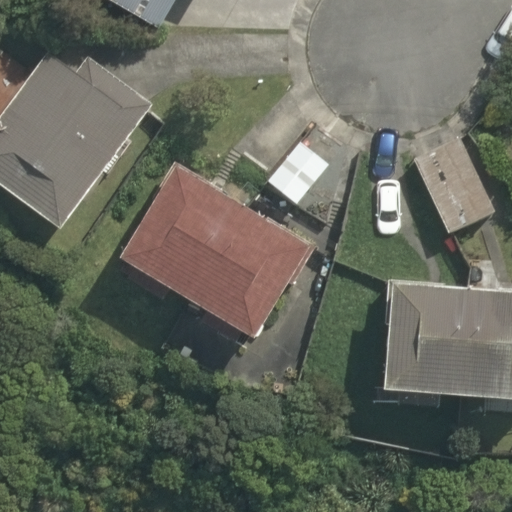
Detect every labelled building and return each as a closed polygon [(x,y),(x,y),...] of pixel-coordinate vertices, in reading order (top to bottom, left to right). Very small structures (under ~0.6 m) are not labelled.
[(107,0),(163,33),(181,0),(107,0)] [(0,185),(69,237),(160,108),(92,61),(81,77),(53,56),(0,130),(0,185)] [(502,215),(466,141),(418,164),(454,238),(502,215)] [(164,206),(130,264),(264,347),(320,255),(215,191),(218,186),(179,164),(157,202),(164,206)] [(452,288),(394,285),(390,329),(398,330),(394,397),(511,405),(511,292),(502,292),(501,295),(452,291),(452,288)]
